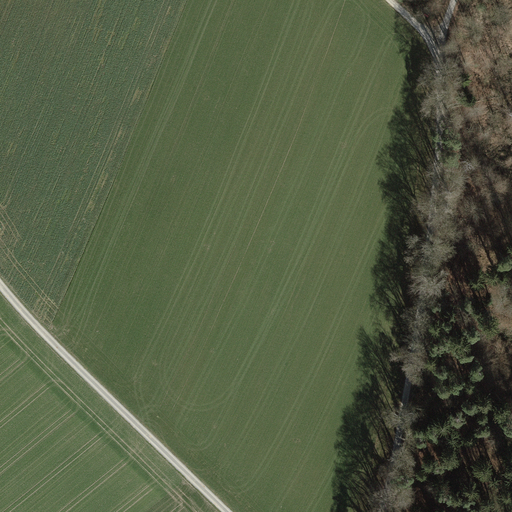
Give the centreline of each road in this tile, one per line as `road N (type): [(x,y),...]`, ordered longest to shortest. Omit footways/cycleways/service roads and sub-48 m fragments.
road 1 (unclassified): [(438,49),(429,248),(383,511)]
road 2 (track): [(226,511),(0,284)]
